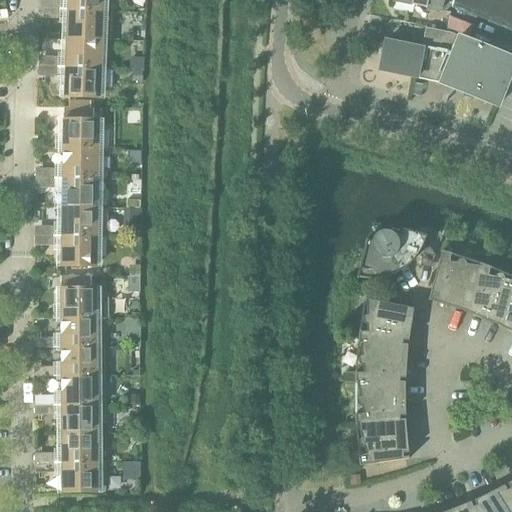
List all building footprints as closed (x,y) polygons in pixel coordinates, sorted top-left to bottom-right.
[(60,10),(103,11),(103,0),(67,0),(68,0),(60,0),(60,10)] [(511,0),(393,0),(393,2),(441,11),(442,0),(452,0),(451,8),(511,32),(511,0)] [(67,20),(66,39),(102,40),(112,41),(113,12),(103,11),(60,10),(59,20),(67,20)] [(425,28),(422,42),(447,47),(450,33),(425,28)] [(422,42),(421,49),(422,49),(416,79),(440,84),(440,83),(497,106),(511,69),(511,58),(450,33),(447,47),(422,42)] [(57,67),(101,69),(102,40),(66,39),(65,58),(58,58),(57,67)] [(379,71),(416,79),(422,49),(421,49),(385,42),(379,71)] [(144,59),(130,58),(130,70),(144,71),(144,59)] [(100,98),(101,69),(57,67),(57,77),(65,77),(64,97),(100,98)] [(132,82),(142,82),(142,72),(132,71),(132,82)] [(95,109),(63,108),(62,150),(98,151),(99,122),(94,122),(95,109)] [(54,169),(54,179),(98,180),(98,151),(62,150),(62,169),(54,169)] [(61,208),(97,209),(98,180),(54,179),(54,189),(62,189),(61,208)] [(127,201),(127,209),(140,210),(141,201),(127,201)] [(97,209),(61,208),(61,227),(53,227),(53,236),(97,237),(97,209)] [(366,240),(356,279),(358,279),(358,278),(382,278),(381,273),(388,269),(391,274),(398,270),(399,271),(400,271),(377,233),(370,222),(366,240)] [(388,226),(370,222),(377,233),(400,271),(399,269),(407,264),(404,259),(410,255),(414,259),(425,237),(427,237),(427,236),(388,226)] [(124,225),(124,238),(140,238),(140,225),(124,225)] [(97,237),(53,236),(53,246),(61,247),(60,266),(96,267),(97,237)] [(463,311),(464,312),(481,267),(479,267),(465,265),(465,264),(464,263),(464,262),(463,261),(462,261),(461,261),(459,261),(458,261),(457,262),(457,263),(456,264),(449,263),(450,256),(451,257),(451,255),(441,253),(428,300),(430,301),(432,296),(439,298),(437,303),(447,306),(447,304),(464,309),(463,311)] [(479,265),(479,267),(481,267),(464,312),(466,313),(467,308),(474,311),(472,315),(481,319),(483,317),(498,323),(497,326),(499,326),(511,298),(511,281),(504,280),(504,279),(503,278),(503,277),(502,276),(501,275),(499,275),(498,275),(497,275),(496,276),(495,277),(495,278),(488,276),(489,270),(490,270),(491,269),(479,265)] [(129,277),(139,277),(140,269),(140,266),(129,266),(129,277)] [(60,319),(96,319),(108,319),(108,299),(96,299),(96,290),(91,290),(91,277),(60,277),(60,319)] [(511,298),(499,326),(500,327),(502,322),(509,326),(506,330),(511,333),(511,298)] [(357,344),(360,344),(359,342),(407,347),(407,346),(402,345),(403,338),(408,339),(410,329),(407,328),(410,311),(412,312),(413,310),(364,300),(364,303),(366,303),(366,316),(365,317),(364,317),(363,318),(363,319),(362,321),(362,322),(363,323),(363,324),(364,325),(365,325),(367,326),(366,333),(360,333),(360,332),(359,332),(357,344)] [(61,348),(96,348),(96,319),(60,319),(61,338),(53,338),(53,348),(61,348)] [(407,349),(407,347),(359,342),(360,344),(361,357),(360,358),(359,358),(358,359),(358,360),(358,362),(358,363),(358,364),(359,365),(360,366),(361,366),(362,366),(363,374),(356,374),(356,373),(355,373),(355,385),(357,385),(357,383),(404,385),(404,383),(399,383),(400,375),(405,376),(405,366),(403,366),(404,348),(407,349)] [(61,367),(53,367),(53,377),(61,377),(104,377),(104,347),(96,347),(96,348),(61,348),(61,367)] [(53,396),(53,406),(96,405),(96,406),(105,406),(104,377),(61,377),(61,396),(53,396)] [(404,386),(404,385),(357,383),(357,385),(359,399),(358,399),(357,400),(357,401),(356,402),(356,403),(357,404),(357,405),(358,406),(359,407),(360,407),(361,407),(362,415),(356,416),(356,415),(354,415),(355,427),(358,427),(357,425),(405,422),(404,420),(399,421),(399,413),(404,413),(404,403),(402,403),(401,386),(404,386)] [(130,396),(130,405),(140,404),(139,396),(130,396)] [(61,416),(61,435),(97,434),(96,406),(96,405),(53,406),(53,416),(61,416)] [(405,423),(405,422),(357,425),(358,427),(361,440),(360,440),(359,441),(359,442),(358,443),(359,444),(359,446),(359,447),(360,447),(361,448),(363,448),(364,448),(366,455),(359,457),(359,456),(358,456),(359,467),(408,460),(408,458),(403,458),(402,451),(407,450),(406,440),(404,441),(402,424),(405,423)] [(54,454),(54,464),(97,463),(97,462),(97,434),(61,435),(61,454),(54,454)] [(97,462),(97,463),(54,464),(54,473),(61,473),(62,493),(97,493),(97,492),(105,492),(105,463),(97,462)] [(511,511),(511,490),(508,484),(507,485),(510,489),(503,493),(501,488),(492,493),(493,495),(478,503),(476,500),(475,501),(479,511),(511,511)] [(479,511),(475,501),(474,502),(476,506),(469,509),(467,504),(458,508),(459,510),(454,511),(479,511)]
